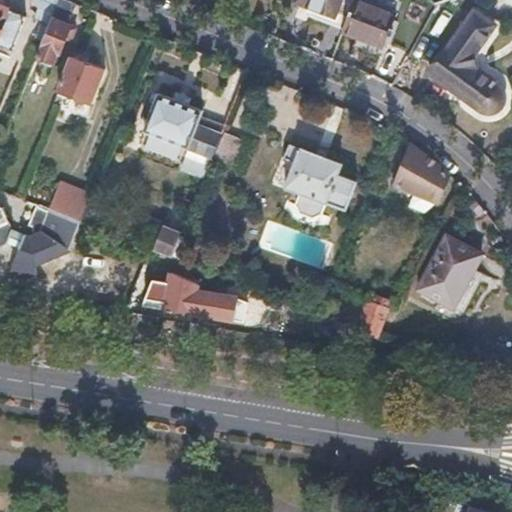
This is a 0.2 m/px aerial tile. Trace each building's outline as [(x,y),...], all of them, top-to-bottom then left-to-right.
[(33,0),(39,11),(35,21),(49,26),(59,0),(33,0)] [(59,0),(49,26),(37,56),(53,62),(57,52),(60,53),(65,40),(71,40),(76,28),(68,24),(76,2),(72,0),(59,0)] [(297,0),(297,1),(312,7),(308,17),(326,24),(344,31),(355,1),(355,0),(297,0)] [(396,18),(355,1),(344,31),(342,35),(362,44),(383,52),(396,18)] [(0,6),(0,47),(12,52),(25,17),(0,6)] [(497,28),(472,10),(426,76),(483,116),(487,118),(492,118),(496,118),(499,116),(502,114),(504,111),(506,108),(507,103),(507,97),(506,93),(502,88),(495,84),(476,70),(473,66),(473,62),(474,60),(485,44),(497,28)] [(87,64),(72,57),(59,91),(91,104),(105,71),(87,64)] [(181,102),(158,93),(143,130),(213,158),(221,137),(197,127),(204,111),(181,102)] [(283,157),(296,163),(284,192),(298,198),(293,209),(297,219),(307,223),(314,222),(321,220),(324,211),(340,217),(353,186),(336,179),(341,168),(315,156),(289,145),(283,157)] [(452,173),(413,145),(395,188),(438,206),(452,173)] [(0,247),(9,243),(14,230),(4,203),(0,201),(0,247)] [(32,238),(27,235),(21,249),(18,258),(37,265),(71,248),(82,222),(51,210),(43,231),(32,238)] [(182,236),(165,229),(156,251),(174,257),(182,236)] [(27,235),(14,230),(9,243),(21,249),(27,235)] [(471,247),(454,237),(425,289),(460,307),(488,256),(471,247)] [(186,316),(230,324),(235,298),(196,291),(197,285),(166,280),(165,285),(146,281),(142,306),(158,309),(157,314),(185,319),(186,316)] [(353,331),(376,340),(388,310),(365,300),(353,331)] [(423,482),(407,479),(406,493),(422,495),(423,482)]
